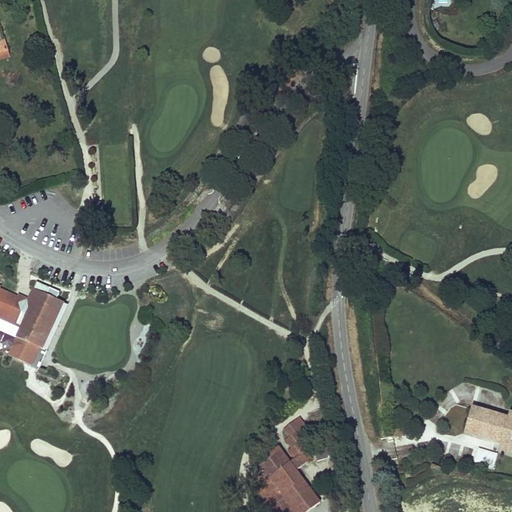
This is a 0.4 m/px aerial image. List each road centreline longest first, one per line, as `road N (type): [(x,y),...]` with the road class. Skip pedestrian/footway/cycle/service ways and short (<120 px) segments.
road 1 (residential): [(0,226),(81,266),(147,258),(187,228),(315,74),(364,66)]
road 2 (tertiary): [(364,66),(338,299),(371,511)]
road 3 (residential): [(408,0),(420,37),(445,58),(481,63),(511,43)]
